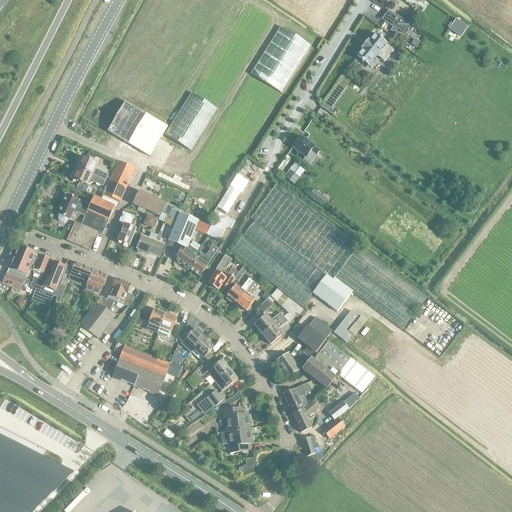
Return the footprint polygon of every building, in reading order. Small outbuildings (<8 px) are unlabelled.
[(391,13),(385,21),(393,26),(390,31),(394,33),(397,29),(406,34),(423,9),(418,6),(406,22),(391,13)] [(246,64),(270,22),(243,7),(219,49),(246,64)] [(283,92),(309,43),(278,26),(251,75),(283,92)] [(357,57),(362,61),(361,62),(363,63),(363,62),(368,66),(377,56),(384,62),(393,50),(386,44),(386,43),(381,39),(382,38),(381,37),(380,38),(375,34),(369,41),(367,40),(361,48),(363,49),(357,57)] [(331,92),(321,107),(328,112),(338,98),(331,92)] [(125,102),(107,131),(149,157),(167,127),(125,102)] [(300,136),(292,148),(305,158),(303,160),(309,165),(315,157),(320,151),(305,140),(300,136)] [(76,168),(102,180),(104,175),(95,171),(98,163),(81,156),(76,168)] [(111,178),(127,186),(135,169),(118,161),(111,178)] [(294,163),(284,177),(294,184),(304,171),(294,163)] [(102,187),(105,181),(102,180),(76,168),(71,180),(87,187),(90,181),(102,187)] [(119,202),(127,186),(111,178),(103,195),(119,202)] [(254,221),(230,252),(277,288),(273,292),(271,295),(270,296),(275,300),(282,292),(301,306),(302,307),(312,293),(328,304),(337,312),(351,292),(402,330),(427,297),(277,184),(250,218),(254,221)] [(227,213),(240,193),(229,186),(216,207),(227,213)] [(313,189),(308,196),(322,206),(327,199),(313,189)] [(166,204),(152,197),(138,191),(132,204),(159,217),(161,213),(162,213),(166,204)] [(57,215),(59,215),(57,218),(58,220),(59,221),(63,223),(65,223),(66,222),(68,219),(70,220),(72,215),(74,216),(76,212),(84,216),(81,224),(75,222),(66,241),(89,251),(97,233),(102,235),(108,221),(114,207),(93,197),(89,206),(66,195),(57,215)] [(118,223),(123,225),(117,242),(129,247),(136,229),(130,226),(134,217),(122,212),(118,223)] [(158,220),(161,221),(163,222),(172,228),(175,221),(166,215),(162,213),(161,213),(159,217),(158,220)] [(198,222),(179,213),(175,221),(172,228),(167,240),(187,249),(189,246),(190,241),(199,245),(207,225),(198,222)] [(218,241),(220,238),(226,229),(231,228),(234,222),(219,213),(206,234),(218,241)] [(143,225),(154,228),(156,217),(146,215),(143,225)] [(136,250),(148,254),(155,235),(150,233),(148,239),(141,236),(136,250)] [(161,237),(155,235),(148,254),(159,259),(164,245),(159,243),(161,237)] [(13,259),(9,270),(25,277),(26,277),(29,270),(33,272),(32,274),(42,278),(43,274),(50,259),(40,255),(36,254),(36,253),(14,245),(9,257),(13,259)] [(208,263),(215,254),(218,249),(212,245),(209,250),(205,256),(201,253),(197,259),(189,270),(199,277),(208,263)] [(187,249),(186,251),(181,248),(174,259),(189,270),(197,259),(194,256),(198,252),(189,246),(187,249)] [(232,260),(225,255),(207,283),(218,291),(222,285),(228,290),(234,280),(238,282),(242,276),(239,273),(232,269),(228,275),(225,279),(221,276),(232,260)] [(60,279),(66,264),(64,264),(63,266),(53,262),(45,282),(39,279),(35,289),(42,292),(44,287),(54,291),(57,284),(59,279),(60,279)] [(84,285),(87,279),(88,280),(92,270),(74,263),(73,267),(66,264),(60,279),(67,282),(68,278),(84,285)] [(23,282),(25,277),(9,270),(8,273),(7,275),(6,275),(2,284),(19,291),(23,282)] [(99,298),(102,289),(103,286),(104,286),(108,276),(92,270),(88,280),(83,292),(99,298)] [(29,287),(35,289),(39,279),(33,277),(29,287)] [(130,285),(115,279),(106,301),(101,297),(97,303),(79,326),(97,340),(115,317),(109,313),(114,301),(128,307),(132,296),(127,294),(130,285)] [(236,304),(253,282),(248,279),(240,289),(235,285),(226,296),(227,297),(225,299),(230,303),(232,301),(236,304)] [(258,286),(253,282),(236,304),(246,312),(255,301),(249,296),(258,286)] [(256,310),(262,315),(272,304),(267,299),(256,310)] [(157,334),(165,314),(154,310),(148,324),(146,330),(157,334)] [(283,334),(278,329),(294,316),(290,311),(283,316),(278,321),(274,324),(261,335),(270,345),(283,334)] [(346,343),(353,335),(354,336),(367,321),(361,316),(360,318),(351,311),(333,333),(338,337),(346,343)] [(275,317),(278,321),(283,316),(280,313),(275,317)] [(169,339),(171,333),(177,319),(165,314),(157,334),(169,339)] [(253,325),(261,335),(274,324),(266,315),(253,325)] [(316,354),(315,356),(316,357),(332,337),(335,340),(338,337),(333,333),(331,332),(332,331),(315,317),(308,326),(307,326),(297,339),(307,347),(316,354)] [(204,339),(200,335),(202,333),(197,329),(195,331),(194,330),(188,325),(181,332),(180,336),(177,339),(181,343),(180,344),(190,353),(193,350),(204,339)] [(62,346),(70,336),(57,326),(50,336),(62,346)] [(332,345),(335,340),(332,337),(316,357),(337,375),(350,359),(332,345)] [(213,348),(204,339),(193,350),(202,358),(199,361),(204,365),(213,357),(208,353),(213,348)] [(134,387),(147,355),(124,346),(111,378),(134,387)] [(288,377),(298,371),(307,363),(315,356),(316,354),(307,347),(304,351),(303,350),(299,354),(301,356),(292,363),(286,354),(277,361),(288,377)] [(157,396),(166,373),(170,364),(147,355),(134,387),(157,396)] [(336,377),(337,375),(316,357),(315,356),(307,363),(302,370),(327,390),(336,377)] [(374,378),(351,360),(350,359),(337,375),(362,394),(374,378)] [(214,382),(218,379),(218,380),(230,370),(222,361),(210,370),(202,376),(198,370),(192,375),(199,385),(204,380),(209,376),(214,382)] [(166,373),(172,376),(176,364),(170,362),(170,364),(166,373)] [(181,366),(179,365),(178,365),(176,364),(172,376),(177,378),(182,367),(181,366)] [(218,380),(222,385),(225,389),(237,380),(230,370),(218,380)] [(282,394),(292,414),(308,407),(307,405),(304,396),(310,393),(306,384),(294,389),(282,394)] [(220,393),(218,394),(215,391),(207,397),(204,399),(206,402),(200,407),(205,414),(212,409),(211,409),(214,407),(215,407),(224,400),(220,393)] [(328,413),(334,420),(337,418),(358,400),(359,399),(354,393),(342,402),(328,413)] [(230,408),(242,406),(240,394),(228,396),(230,408)] [(308,407),(292,414),(300,433),(312,427),(307,418),(319,408),(312,400),(307,405),(308,407)] [(222,411),(225,432),(250,428),(248,414),(243,415),(242,408),(222,411)] [(337,419),(321,431),(329,440),(331,438),(344,427),(337,419)] [(0,511),(34,511),(74,474),(44,458),(47,452),(0,427),(0,511)] [(225,432),(228,454),(248,451),(247,444),(252,443),(250,428),(225,432)] [(300,441),(306,457),(304,458),(307,467),(318,462),(322,458),(321,453),(315,455),(313,449),(317,447),(314,441),(315,441),(313,436),(300,441)] [(246,464),(239,467),(242,473),(255,467),(251,458),(245,460),(246,464)]
